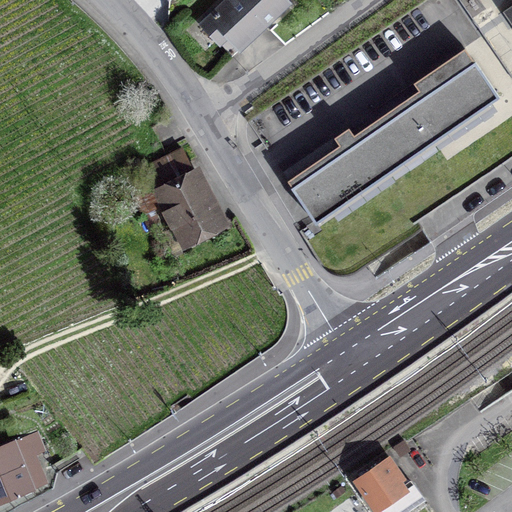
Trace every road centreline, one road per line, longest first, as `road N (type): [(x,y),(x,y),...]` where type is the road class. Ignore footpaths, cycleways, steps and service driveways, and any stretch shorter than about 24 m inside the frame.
road 1 (primary): [(350,354),(300,370),(65,511)]
road 2 (residential): [(205,116),(350,354)]
road 3 (primary): [(134,511),(323,392),(350,354)]
road 4 (residential): [(205,116),(367,0)]
road 5 (primary): [(511,244),(350,354)]
road 6 (residential): [(104,0),(167,63),(205,116)]
road 7 (unclassified): [(450,511),(440,494),(455,444),(511,402)]
